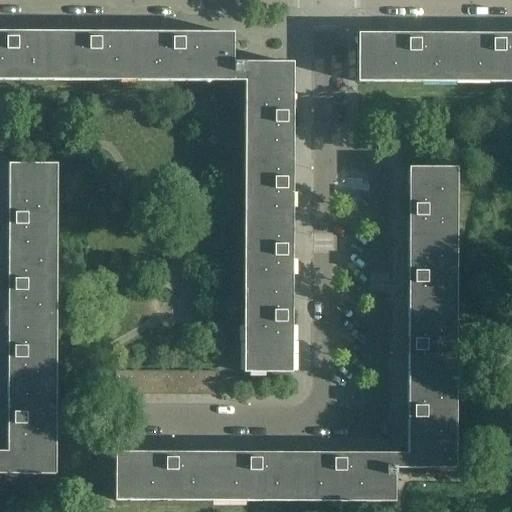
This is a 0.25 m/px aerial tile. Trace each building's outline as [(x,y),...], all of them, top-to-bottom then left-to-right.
[(243,373),(291,373),(292,64),(232,64),(232,34),(0,33),(0,80),(244,82),(243,373)] [(511,35),(357,35),(357,83),(511,83),(511,35)] [(0,474),(55,475),(56,165),(8,165),(8,198),(7,453),(0,452),(0,474)] [(455,469),(456,169),(408,169),(407,455),(115,453),(114,501),(394,503),(394,476),(395,476),(395,469),(455,469)] [(128,395),(128,371),(115,371),(115,395),(128,395)] [(140,395),(141,371),(128,371),(128,395),(140,395)] [(153,395),(153,371),(141,371),(140,395),(153,395)] [(165,396),(165,372),(153,371),(153,395),(165,396)] [(178,396),(178,372),(165,372),(165,396),(178,396)] [(190,396),(190,372),(178,372),(178,396),(190,396)] [(202,396),(203,372),(190,372),(190,396),(202,396)] [(216,396),(216,372),(203,372),(202,396),(216,396)]
